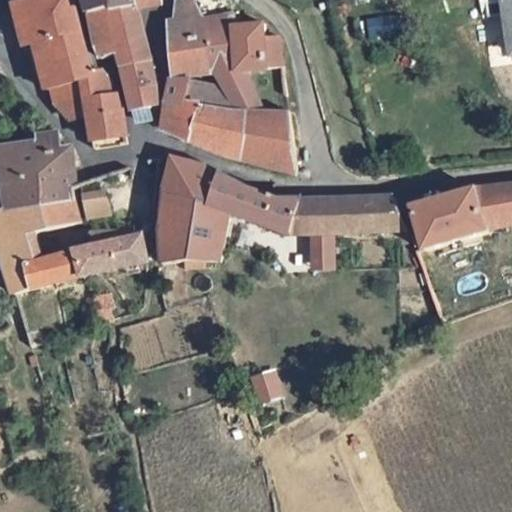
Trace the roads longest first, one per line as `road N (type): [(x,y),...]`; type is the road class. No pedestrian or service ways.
road 1 (residential): [(324,186),(275,183),(171,150),(90,162),(0,53)]
road 2 (unclassified): [(324,186),(299,58),(288,31),(256,0)]
road 3 (unclassified): [(511,173),(324,186)]
